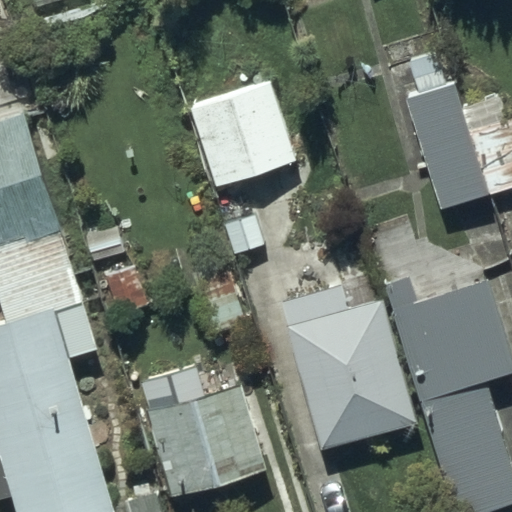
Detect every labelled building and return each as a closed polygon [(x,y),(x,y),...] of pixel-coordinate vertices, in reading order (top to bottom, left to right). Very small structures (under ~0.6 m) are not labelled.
[(481,192),(455,105),(438,49),(404,60),(414,92),(398,97),(432,207),(481,192)] [(175,87),(207,184),(292,156),(267,79),(240,88),(235,71),(211,79),(209,75),(175,87)] [(455,105),(481,192),(511,182),(511,126),(501,90),(455,105)] [(21,110),(0,116),(0,496),(2,496),(6,511),(112,511),(65,352),(91,345),(21,110)] [(224,260),(186,272),(205,334),(243,322),(224,260)] [(404,274),(375,282),(443,511),(469,511),(511,499),(511,493),(493,431),(503,428),(498,410),(488,413),(477,377),(507,368),(480,276),(411,297),(404,274)] [(277,323),(311,447),(402,423),(401,418),(406,417),(375,297),(342,305),(336,283),(275,299),(281,322),(277,323)] [(143,402),(137,404),(161,494),(259,467),(251,434),(253,433),(238,378),(203,388),(195,359),(136,375),(143,402)] [(156,511),(149,489),(118,499),(122,511),(156,511)]
